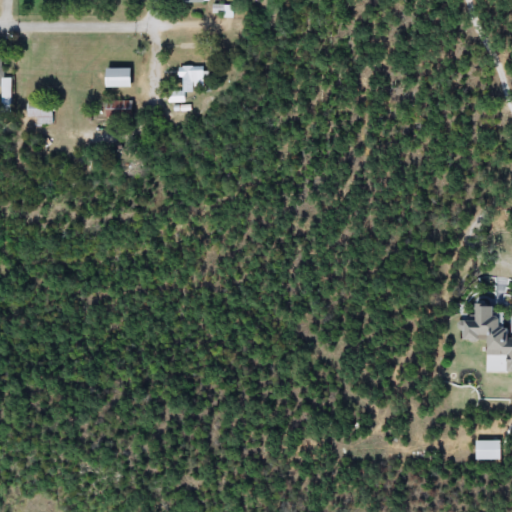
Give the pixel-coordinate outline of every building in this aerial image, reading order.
[(191,102),(174,102),(174,90),(184,90),(184,67),(213,67),(213,87),(199,87),(199,92),(191,92),(191,102)] [(138,68),(138,88),(113,88),(113,68),(138,68)] [(57,124),(32,124),(32,101),(57,101),(57,124)] [(112,117),(112,101),(138,101),(139,116),(112,117)] [(455,339),(456,321),(467,321),(468,307),(501,308),(500,329),(510,329),(510,335),(511,335),(511,372),(503,372),(504,355),(480,354),(480,340),(455,339)]
